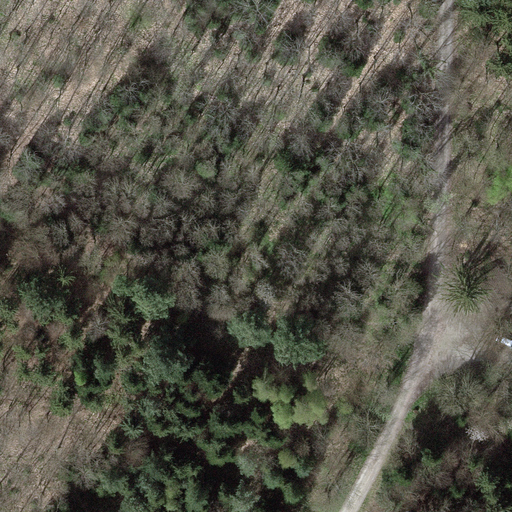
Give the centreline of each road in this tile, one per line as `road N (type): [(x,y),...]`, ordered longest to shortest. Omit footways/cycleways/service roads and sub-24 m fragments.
road 1 (track): [(451,0),(426,329)]
road 2 (track): [(426,329),(399,409),(348,511)]
